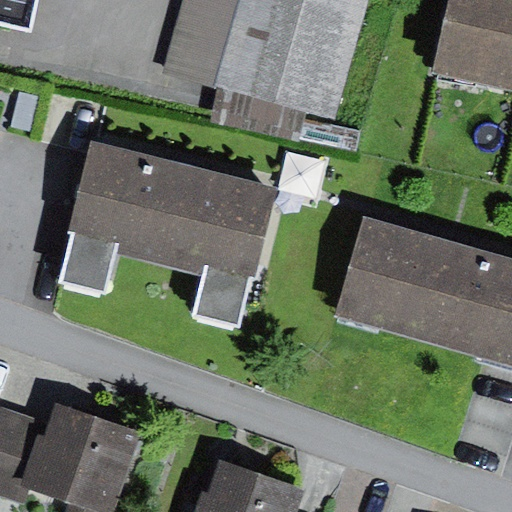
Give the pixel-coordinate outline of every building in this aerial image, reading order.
[(0,0),(0,26),(33,34),(39,0),(0,0)] [(184,0),(165,73),(218,87),(306,111),(338,120),(370,0),(184,0)] [(511,0),(455,0),(438,78),(511,94),(511,0)] [(306,111),(218,87),(213,124),(298,145),(306,111)] [(280,191),(92,144),(69,238),(73,239),(62,285),(105,296),(118,245),(208,268),(196,319),(238,330),(251,280),(257,281),(280,191)] [(511,262),(366,219),(336,319),(511,371),(511,262)] [(51,425),(0,407),(0,500),(26,510),(32,493),(72,507),(70,511),(120,511),(146,436),(58,406),(51,425)] [(300,511),(306,494),(224,468),(214,499),(202,495),(196,511),(300,511)]
